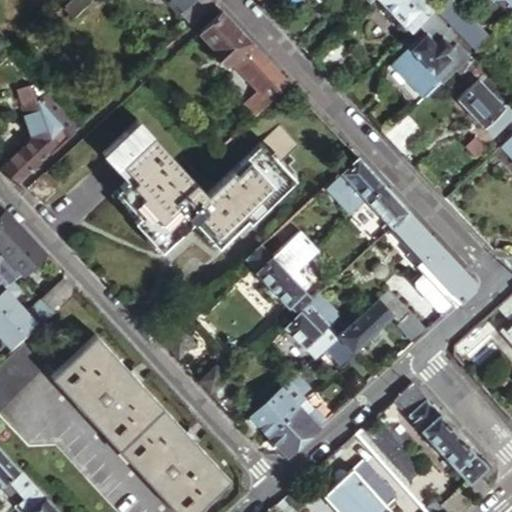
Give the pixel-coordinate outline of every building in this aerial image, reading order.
[(214,2),(211,0),(166,0),(177,11),(179,10),(191,23),(214,2)] [(432,12),(436,9),(434,7),(428,1),(427,2),(421,8),(413,0),(381,0),(411,32),(432,12)] [(456,4),(452,0),(445,0),(438,8),(445,16),(456,4)] [(303,3),(282,24),(288,30),(296,38),(306,29),(317,19),(303,3)] [(445,16),(475,48),(487,37),(456,4),(445,16)] [(266,103),(289,82),(221,9),(198,30),(213,46),(212,52),(220,60),(226,61),(228,62),(229,61),(266,103)] [(432,12),(411,32),(402,41),(409,47),(385,69),(416,103),(466,55),(452,41),(450,44),(447,40),(453,35),(432,12)] [(474,49),(481,57),(494,44),(487,37),(475,48),(474,49)] [(340,38),(317,60),(328,73),(352,50),(340,38)] [(456,69),(470,84),(486,69),(472,54),(456,69)] [(511,96),(486,69),(470,84),(457,97),(490,134),(511,114),(511,100),(510,98),(511,97),(511,96)] [(19,94),(22,106),(43,100),(43,98),(51,91),(48,87),(41,94),(34,87),(19,94)] [(31,138),(0,166),(0,167),(15,184),(81,124),(76,119),(51,91),(43,98),(43,100),(22,106),(21,106),(31,138)] [(426,135),(405,113),(385,133),(405,155),(426,135)] [(127,179),(111,194),(158,246),(191,217),(214,242),(243,216),(248,221),(295,179),(280,162),(300,145),(282,124),(206,191),(137,119),(102,151),(127,179)] [(511,132),(500,144),(511,157),(511,132)] [(357,155),(325,184),(352,212),(367,198),(383,183),(357,155)] [(28,185),(42,200),(57,187),(43,172),(28,185)] [(410,211),(383,183),(367,198),(389,221),(381,227),(378,224),(369,232),(377,241),(396,223),(410,211)] [(0,289),(10,281),(21,271),(43,251),(3,208),(0,211),(0,289)] [(474,281),(410,211),(396,223),(416,246),(408,253),(417,263),(404,274),(441,313),(452,303),(454,305),(475,287),(474,281)] [(318,250),(314,245),(301,230),(272,256),(299,287),(306,281),(296,270),(318,250)] [(272,256),(260,243),(245,258),(255,269),(254,270),(284,304),(285,303),(295,314),(308,303),(311,300),(299,287),(272,256)] [(43,322),(76,290),(78,288),(65,274),(40,297),(47,306),(39,314),(38,317),(43,322)] [(18,289),(10,281),(0,289),(0,334),(9,344),(35,321),(11,295),(18,289)] [(337,335),(338,336),(352,351),(391,314),(399,322),(410,312),(388,288),(337,335)] [(318,294),(311,300),(308,303),(328,325),(338,316),(318,294)] [(328,325),(308,303),(295,314),(284,325),(313,357),(325,347),(338,336),(337,335),(328,325)] [(410,312),(399,322),(415,340),(427,329),(410,312)] [(180,318),(158,337),(176,357),(197,337),(180,318)] [(52,374),(179,511),(192,511),(229,478),(94,334),(52,374)] [(341,366),(355,355),(352,351),(338,336),(325,347),(341,366)] [(23,341),(0,363),(0,405),(44,364),(23,341)] [(195,378),(209,393),(230,374),(217,359),(195,378)] [(297,371),(249,412),(268,433),(297,407),(306,399),(303,396),(312,389),(297,371)] [(230,374),(209,393),(220,405),(241,386),(230,374)] [(412,383),(393,401),(435,446),(454,429),(412,383)] [(306,399),(297,407),(306,417),(315,409),(306,399)] [(268,433),(287,454),(325,420),(315,409),(306,417),(297,407),(268,433)] [(435,446),(469,483),(488,466),(454,429),(435,446)] [(378,432),(363,445),(398,483),(413,469),(411,468),(378,432)] [(0,446),(0,445),(0,479),(3,483),(4,483),(8,479),(16,472),(20,468),(0,446)] [(45,495),(20,468),(16,472),(8,479),(23,495),(16,501),(14,504),(21,511),(25,511),(28,510),(30,508),(45,495)] [(385,511),(388,509),(353,470),(324,497),(337,511),(385,511)] [(23,495),(8,479),(4,483),(3,483),(1,485),(16,501),(23,495)] [(60,511),(45,495),(30,508),(28,510),(29,511),(60,511)]
